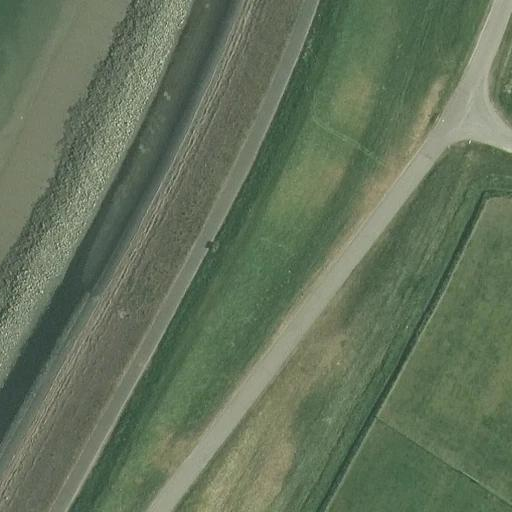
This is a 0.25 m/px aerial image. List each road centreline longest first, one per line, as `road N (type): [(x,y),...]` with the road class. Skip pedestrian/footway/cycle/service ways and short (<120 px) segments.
road 1 (unclassified): [(59,511),(250,152),(310,0)]
road 2 (unclassified): [(167,511),(458,118)]
road 3 (unclassified): [(458,118),(509,0)]
